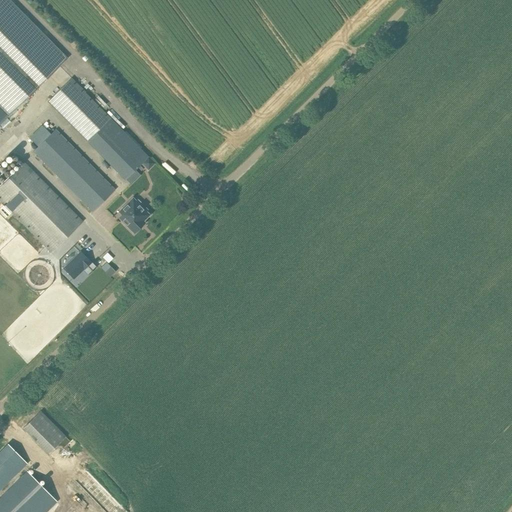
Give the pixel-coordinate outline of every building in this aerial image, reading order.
[(0,0),(0,120),(64,56),(8,0),(0,0)] [(48,101),(125,179),(148,157),(71,78),(48,101)] [(33,151),(92,211),(115,189),(56,130),(33,151)] [(0,186),(0,200),(51,252),(82,222),(24,163),(0,186)] [(149,215),(132,198),(119,211),(122,215),(119,218),(134,233),(144,222),(143,221),(149,215)] [(80,251),(63,268),(73,279),(84,269),(88,274),(95,267),(80,251)] [(111,267),(105,272),(110,277),(115,272),(111,267)] [(65,437),(40,412),(23,429),(48,454),(65,437)] [(0,489),(26,464),(7,444),(0,451),(0,489)] [(27,471),(0,497),(0,511),(45,511),(56,501),(27,471)]
